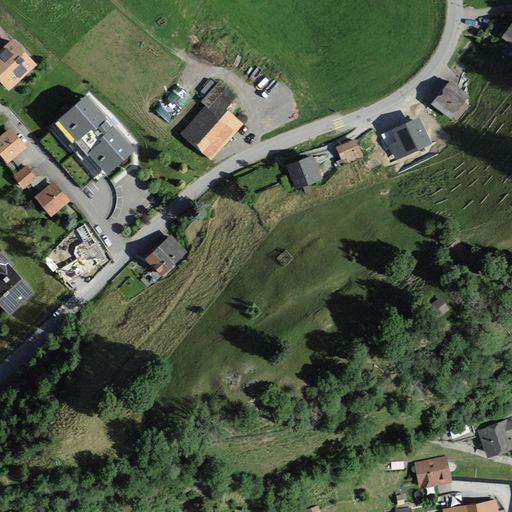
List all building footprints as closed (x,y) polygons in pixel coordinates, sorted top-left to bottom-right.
[(511,19),(501,39),(511,45),(511,19)] [(40,66),(15,38),(0,50),(0,78),(11,91),(40,66)] [(469,96),(445,81),(430,104),(454,119),(456,116),(461,120),(471,104),(467,101),(469,96)] [(214,160),(247,122),(233,110),(242,99),(223,82),(204,104),(207,106),(183,134),(214,160)] [(177,86),(157,107),(170,120),(190,98),(177,86)] [(139,151),(92,95),(53,127),(101,183),(139,151)] [(419,117),(381,134),(393,161),(431,143),(419,117)] [(26,146),(11,130),(0,139),(0,153),(9,162),(26,146)] [(361,156),(352,140),(336,149),(346,165),(361,156)] [(318,179),(308,156),(284,166),(294,189),(318,179)] [(37,179),(26,167),(14,178),(25,190),(37,179)] [(71,203),(54,183),(35,198),(52,219),(71,203)] [(172,237),(147,262),(165,279),(189,254),(172,237)] [(107,265),(96,241),(79,248),(90,273),(107,265)] [(38,291),(0,248),(0,306),(9,317),(38,291)] [(511,418),(481,429),(489,456),(511,448),(511,418)] [(452,482),(447,457),(413,463),(418,488),(452,482)] [(498,511),(496,498),(444,509),(444,511),(498,511)]
